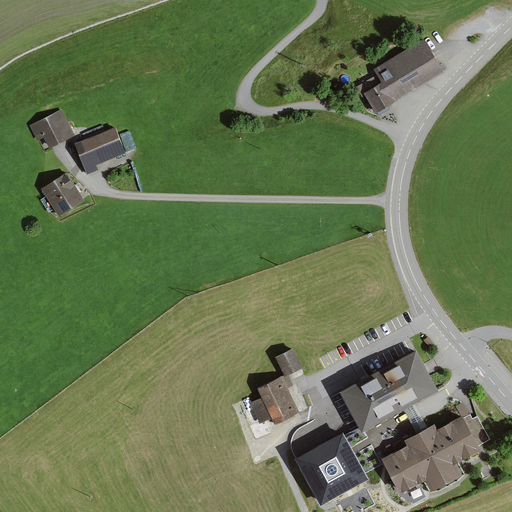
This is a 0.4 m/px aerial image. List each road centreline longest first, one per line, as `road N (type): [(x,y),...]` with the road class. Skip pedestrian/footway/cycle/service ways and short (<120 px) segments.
road 1 (track): [(399,201),(120,194),(84,179)]
road 2 (unclassified): [(413,142),(324,106),(248,107),(247,82),(315,17),(321,0)]
road 3 (tertiary): [(511,404),(435,314),(407,263),(399,201),(413,142)]
road 4 (tertiary): [(413,142),(442,97),(511,26)]
